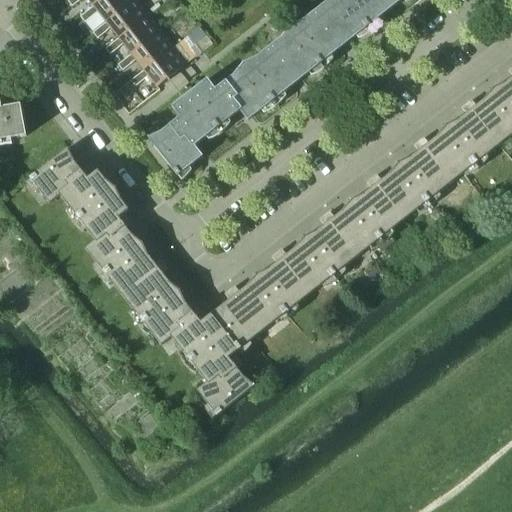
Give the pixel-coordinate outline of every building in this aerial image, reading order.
[(98,13),(106,23),(134,0),(101,0),(93,7),(80,17),(85,23),(98,13)] [(111,29),(118,39),(148,16),(135,0),(134,0),(106,23),(92,33),(97,39),(111,29)] [(320,65),(367,28),(344,0),(329,0),(328,1),(303,21),(291,27),(290,26),(290,27),(320,65)] [(344,0),(367,28),(402,0),(344,0)] [(123,45),(131,55),(161,32),(148,16),(118,39),(105,49),(110,55),(123,45)] [(173,48),(187,65),(213,44),(199,27),(173,48)] [(243,63),(242,64),(272,102),(320,65),(290,27),(289,27),(290,28),(281,38),(256,58),(244,64),(243,63)] [(173,48),(161,32),(131,55),(118,65),(122,71),(136,61),(144,71),(173,48)] [(157,88),(187,65),(173,48),(144,71),(130,81),(135,87),(148,77),(157,88)] [(252,118),(272,102),(242,64),(242,65),(232,75),(215,90),(207,80),(189,94),(221,134),(223,132),(226,130),(228,128),(230,125),(231,123),(229,120),(244,108),(252,118)] [(511,114),(511,68),(508,72),(511,76),(511,78),(505,83),(493,89),(492,89),(511,114)] [(475,165),(511,135),(511,114),(492,89),(491,90),(492,90),(483,101),(475,107),(471,101),(461,109),(466,115),(458,121),(446,127),(445,126),(444,127),(475,165)] [(219,136),(221,134),(189,94),(172,107),(180,118),(161,132),(148,138),(147,138),(148,139),(177,177),(198,161),(190,150),(205,138),(208,141),(211,140),(213,139),(216,138),(219,136)] [(0,141),(26,137),(20,105),(2,109),(0,99),(0,141)] [(427,202),(475,165),(444,127),(444,128),(435,138),(428,144),(423,139),(413,146),(418,152),(411,158),(398,164),(397,163),(397,164),(427,202)] [(70,220),(72,223),(116,188),(115,189),(104,180),(97,171),(93,175),(86,166),(80,170),(74,163),(68,150),(69,150),(68,149),(67,149),(29,179),(49,204),(60,196),(68,207),(65,210),(66,212),(67,215),(69,218),(70,220)] [(350,200),(350,201),(380,239),(427,202),(397,164),(396,164),(397,165),(388,175),(381,181),(376,176),(366,183),(371,189),(363,195),(351,201),(350,200)] [(117,189),(116,188),(72,223),(74,225),(76,227),(78,229),(81,231),(83,233),(86,231),(95,241),(85,250),(104,274),(143,244),(142,243),(141,244),(131,235),(125,227),(131,223),(124,214),(128,211),(121,202),(116,189),(117,189)] [(333,276),(380,239),(350,201),(349,201),(350,202),(341,213),(334,218),(329,213),(319,220),(324,226),(316,232),(304,238),(303,237),(303,238),(333,276)] [(285,314),(333,276),(303,238),(302,239),(293,250),(286,256),(281,250),(272,258),(276,263),(269,269),(256,275),(255,275),(285,314)] [(104,274),(141,321),(180,291),(179,290),(179,291),(168,282),(162,275),(168,270),(160,260),(154,265),(148,257),(142,245),(143,244),(104,274)] [(251,341),(285,314),(255,275),(255,276),(246,287),(239,293),(234,287),(224,295),(229,301),(223,305),(251,341)] [(17,305),(31,296),(21,281),(8,289),(17,305)] [(179,292),(180,291),(141,321),(161,346),(171,338),(180,349),(176,352),(178,355),(179,358),(181,361),(183,364),(185,366),(187,369),(189,371),(192,373),(195,375),(198,373),(207,383),(196,392),(216,417),(253,388),(254,387),(255,386),(254,385),(253,386),(242,377),(237,369),(242,365),(234,354),(239,350),(211,315),(206,319),(197,308),(192,312),(186,305),(179,292)] [(239,350),(251,341),(223,305),(211,315),(239,350)]
